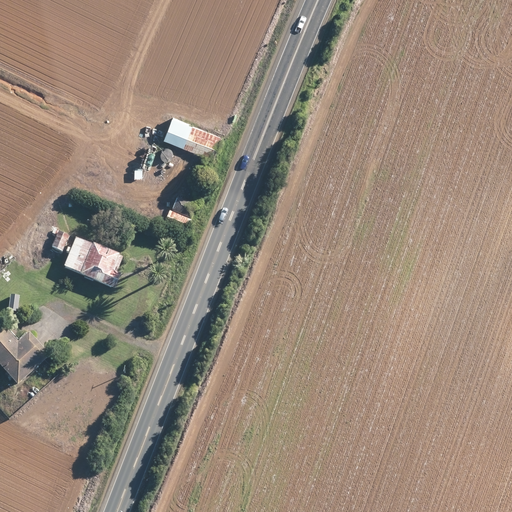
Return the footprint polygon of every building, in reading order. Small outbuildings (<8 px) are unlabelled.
[(222,137),(173,118),(165,139),(213,159),(222,137)] [(194,206),(175,200),(172,212),(190,217),(194,206)] [(190,221),(168,214),(166,223),(187,230),(190,221)] [(70,237),(58,232),(51,249),(62,254),(70,237)] [(132,263),(78,239),(64,269),(119,293),(132,263)] [(19,345),(3,327),(0,329),(0,367),(18,386),(49,358),(39,347),(26,338),(19,345)]
